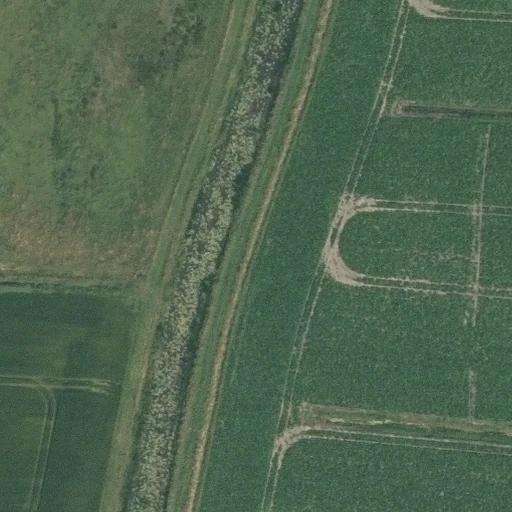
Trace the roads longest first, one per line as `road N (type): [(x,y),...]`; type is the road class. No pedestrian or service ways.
road 1 (track): [(180,511),(221,305),(320,0)]
road 2 (track): [(99,511),(137,314),(234,0)]
